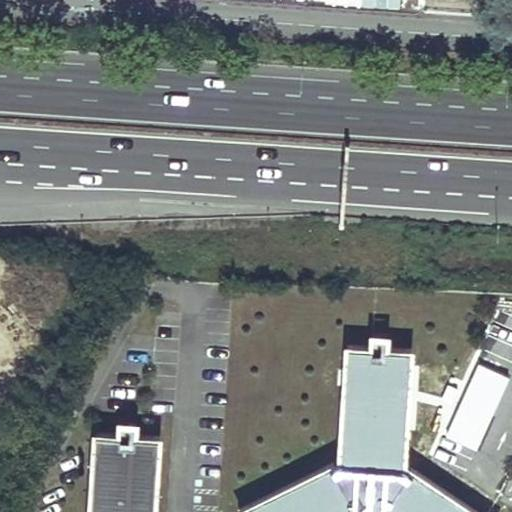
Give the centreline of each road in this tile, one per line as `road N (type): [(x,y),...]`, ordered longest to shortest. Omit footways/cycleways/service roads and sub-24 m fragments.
road 1 (motorway): [(511,122),(0,88)]
road 2 (motorway): [(0,146),(511,180)]
